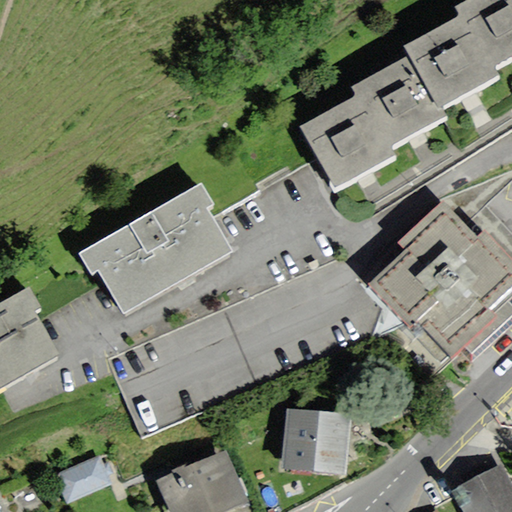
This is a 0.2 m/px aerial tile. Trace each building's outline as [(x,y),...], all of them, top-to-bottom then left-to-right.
[(305,127),(337,189),(366,175),(395,160),(388,146),(416,132),(444,118),(440,108),(469,93),(499,78),(494,68),(511,58),(511,0),(469,0),(457,7),(463,19),(409,47),(414,58),(355,89),(360,99),(305,127)] [(100,267),(125,311),(184,277),(230,250),(205,208),(212,203),(202,185),(83,254),(93,271),(100,267)] [(409,251),(373,284),(443,360),(511,295),(511,260),(485,232),(479,238),(445,202),(401,243),(409,251)] [(28,289),(0,304),(0,385),(14,378),(56,353),(31,311),(38,307),(28,289)] [(291,413),(285,466),(345,473),(351,419),(291,413)] [(250,511),(246,502),(227,454),(186,470),(159,481),(171,511),(250,511)] [(108,483),(97,458),(57,476),(68,501),(108,483)] [(479,479),(455,491),(465,511),(511,511),(511,486),(503,467),(479,479)]
